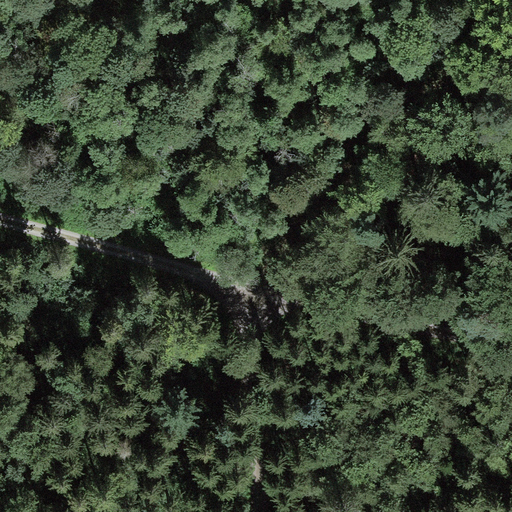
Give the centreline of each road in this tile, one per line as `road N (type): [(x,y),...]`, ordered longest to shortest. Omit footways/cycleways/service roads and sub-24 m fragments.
road 1 (track): [(262,511),(235,284),(511,333)]
road 2 (track): [(235,284),(0,214)]
